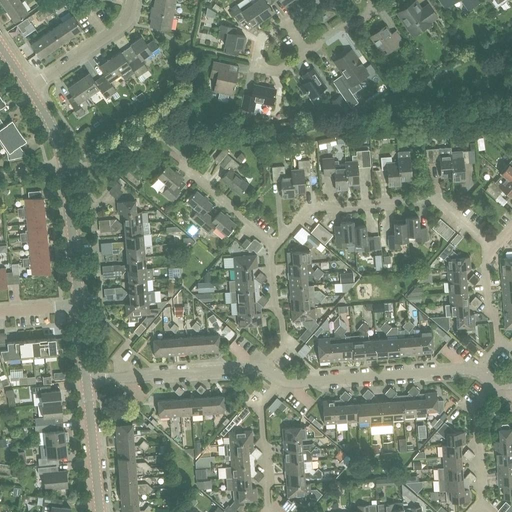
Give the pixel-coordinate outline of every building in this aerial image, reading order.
[(0,0),(7,11),(21,2),(19,0),(0,0)] [(152,6),(150,12),(173,16),(175,3),(161,0),(154,0),(153,6),(152,6)] [(248,0),(252,4),(262,19),(273,12),(269,6),(274,2),(272,0),(248,0)] [(397,13),(412,35),(430,22),(430,21),(437,17),(427,3),(421,7),(416,0),(397,13)] [(439,0),(445,8),(456,0),(439,0)] [(461,0),(468,10),(480,2),(478,0),(461,0)] [(21,2),(7,11),(14,22),(28,12),(21,2)] [(231,11),(229,13),(232,18),(235,16),(239,22),(246,18),(252,26),(262,19),(252,4),(247,7),(243,2),(238,6),(237,4),(230,9),(231,11)] [(42,8),(38,10),(43,19),(47,16),(42,8)] [(38,10),(34,13),(40,21),(43,19),(38,10)] [(107,22),(112,19),(107,12),(102,15),(107,22)] [(173,16),(150,12),(149,19),(151,19),(149,27),(150,27),(170,30),(173,16)] [(72,15),(62,22),(71,36),(82,29),(72,15)] [(26,18),(16,25),(22,33),(26,30),(24,27),(30,23),(29,22),(26,18)] [(217,26),(218,19),(209,18),(208,25),(217,26)] [(62,22),(51,30),(61,43),(71,36),(62,22)] [(220,24),(218,38),(226,40),(224,45),(226,46),(225,52),(238,54),(239,48),(242,49),(244,40),(245,36),(235,34),(236,27),(220,24)] [(370,37),(382,54),(402,41),(402,40),(395,31),(391,34),(385,26),(370,37)] [(51,30),(40,37),(50,51),(61,43),(51,30)] [(50,51),(40,37),(30,44),(39,58),(50,51)] [(131,46),(126,49),(142,73),(146,78),(151,75),(147,69),(148,69),(141,59),(152,52),(151,52),(158,47),(152,39),(146,44),(141,37),(130,44),(131,46)] [(413,51),(419,62),(429,56),(423,45),(413,51)] [(120,51),(109,58),(120,74),(130,67),(137,76),(142,73),(126,49),(121,53),(120,51)] [(342,75),(332,82),(350,108),(358,103),(348,88),(368,74),(352,49),(333,61),(342,75)] [(109,58),(99,66),(107,78),(102,82),(111,95),(116,91),(109,81),(120,74),(109,58)] [(213,61),(210,73),(217,74),(213,91),(232,95),(238,66),(213,61)] [(299,87),(304,93),(306,91),(310,97),(326,87),(313,68),(301,76),(306,83),(299,87)] [(88,73),(78,80),(88,96),(99,88),(106,98),(111,95),(102,82),(97,85),(88,73)] [(67,88),(76,100),(71,104),(79,115),(94,104),(88,96),(78,80),(67,88)] [(244,94),(240,113),(247,114),(248,110),(254,111),(255,102),(272,105),(275,89),(254,84),(251,96),(244,94)] [(145,97),(144,97),(141,92),(136,96),(139,101),(145,97)] [(339,96),(331,101),(340,114),(348,109),(339,96)] [(0,143),(18,130),(11,120),(3,125),(0,120),(0,143)] [(18,130),(0,143),(0,145),(5,153),(7,160),(25,155),(18,145),(24,140),(18,130)] [(334,137),(317,141),(318,145),(325,144),(335,141),(334,137)] [(450,147),(433,149),(434,161),(439,161),(440,176),(452,175),(452,179),(450,152),(450,147)] [(224,148),(214,160),(227,171),(221,179),(239,194),(247,184),(233,171),(239,165),(226,154),(228,152),(224,148)] [(358,182),(357,167),(363,167),(361,150),(355,151),(356,154),(351,155),(352,163),(345,163),(346,171),(347,183),(358,182)] [(414,150),(397,152),(398,159),(399,179),(411,178),(410,163),(415,163),(414,150)] [(468,150),(450,152),(452,179),(464,178),(463,163),(469,163),(468,150)] [(236,159),(240,163),(244,159),(240,155),(236,159)] [(381,170),(387,169),(388,184),(400,183),(399,179),(398,159),(397,159),(397,163),(391,164),(391,156),(380,157),(381,170)] [(333,158),(322,159),(323,176),(331,175),(332,178),(333,180),(334,179),(335,188),(347,187),(346,171),(345,163),(344,163),(344,167),(338,168),(338,160),(333,160),(333,158)] [(291,171),(292,176),(293,195),(293,191),(304,190),(303,175),(310,175),(309,159),(298,160),(299,171),(291,171)] [(511,159),(500,172),(502,174),(511,182),(511,159)] [(166,166),(157,176),(164,182),(159,189),(171,200),(173,198),(175,200),(179,195),(177,193),(179,191),(174,187),(181,179),(166,166)] [(292,176),(285,176),(284,166),(271,167),(273,182),(280,181),(281,196),(293,195),(292,176)] [(493,180),(489,185),(499,194),(502,189),(511,197),(511,182),(502,174),(495,182),(493,180)] [(108,192),(116,199),(123,191),(119,188),(121,186),(116,182),(108,191),(109,192),(108,192)] [(22,207),(16,208),(17,212),(43,210),(42,197),(40,197),(40,191),(28,192),(28,198),(24,199),(24,204),(22,205),(22,207)] [(191,217),(201,225),(208,216),(204,212),(211,204),(195,191),(187,201),(197,210),(191,217)] [(117,202),(118,213),(141,211),(136,211),(135,200),(117,202)] [(171,218),(178,212),(173,205),(165,212),(171,218)] [(25,218),(26,224),(45,222),(43,210),(17,212),(17,217),(22,216),(23,219),(25,218)] [(141,211),(118,213),(118,214),(123,213),(124,224),(142,223),(141,211)] [(208,216),(201,225),(210,233),(215,226),(226,235),(234,224),(219,211),(213,219),(208,216)] [(418,216),(405,217),(407,235),(415,234),(415,241),(426,240),(425,227),(419,228),(418,216)] [(407,235),(405,217),(405,222),(393,223),(394,234),(388,235),(389,248),(400,247),(399,240),(407,240),(407,235)] [(432,227),(437,232),(445,222),(440,218),(439,219),(432,227)] [(116,219),(110,225),(113,228),(119,222),(116,219)] [(354,244),(353,226),(353,221),(340,222),(341,234),(335,234),(336,247),(346,246),(346,240),(354,239),(354,244)] [(19,233),(19,237),(46,235),(45,222),(26,224),(26,229),(24,230),(24,232),(19,233)] [(113,228),(110,225),(111,231),(117,231),(118,229),(124,229),(125,235),(142,234),(142,223),(124,224),(122,224),(119,222),(113,228)] [(267,232),(273,228),(268,222),(262,226),(267,232)] [(442,236),(450,227),(445,222),(437,232),(442,236)] [(353,226),(354,244),(363,243),(363,250),(374,249),(373,236),(366,237),(365,225),(353,226)] [(320,227),(314,235),(321,241),(327,233),(321,228),(320,227)] [(442,236),(447,240),(455,231),(450,227),(442,236)] [(125,235),(125,247),(143,245),(142,234),(125,235)] [(27,243),(28,249),(47,247),(46,235),(19,237),(19,242),(25,241),(25,243),(27,243)] [(310,235),(303,243),(308,247),(311,243),(315,247),(319,242),(310,235)] [(241,243),(241,244),(246,248),(251,242),(246,237),(241,243)] [(251,242),(246,248),(250,252),(252,250),(256,253),(262,245),(255,239),(254,239),(253,239),(251,242)] [(447,269),(447,270),(465,269),(470,268),(469,256),(460,257),(451,249),(454,246),(449,242),(438,255),(443,259),(444,258),(446,261),(447,269)] [(112,248),(111,248),(111,254),(118,253),(124,247),(121,244),(115,251),(112,248)] [(125,247),(126,258),(144,257),(143,245),(125,247)] [(21,258),(21,262),(48,260),(47,247),(28,249),(28,254),(26,254),(27,257),(21,258)] [(506,257),(500,257),(501,269),(511,267),(511,250),(507,251),(506,253),(506,257)] [(292,252),(287,252),(288,264),(311,262),(310,251),(292,252)] [(233,257),(234,268),(257,266),(256,255),(233,257)] [(127,265),(127,270),(145,268),(144,257),(126,258),(127,265)] [(48,260),(21,262),(22,267),(27,266),(28,269),(30,268),(31,275),(49,273),(48,260)] [(310,262),(288,264),(289,275),(306,274),(311,274),(314,276),(320,270),(317,267),(314,271),(311,268),(311,263),(310,262)] [(119,264),(112,265),(113,271),(114,271),(117,273),(122,267),(125,270),(127,270),(127,265),(120,265),(119,264)] [(257,266),(234,268),(235,279),(253,278),(252,267),(257,267),(257,266)] [(114,271),(113,271),(113,277),(120,276),(125,270),(122,267),(117,273),(114,271)] [(511,267),(501,269),(502,279),(511,278),(511,267)] [(0,287),(7,287),(7,284),(19,283),(18,271),(5,273),(5,268),(0,268),(0,287)] [(152,268),(145,268),(127,270),(128,281),(146,279),(152,279),(152,268)] [(180,268),(172,268),(173,277),(181,276),(180,268)] [(447,270),(448,281),(466,280),(465,269),(447,270)] [(320,270),(314,276),(318,279),(323,273),(320,270)] [(260,272),(255,278),(258,281),(263,275),(260,272)] [(352,273),(339,274),(340,283),(353,282),(352,273)] [(473,273),(467,279),(471,283),(477,277),(473,273)] [(289,275),(289,287),(307,285),(306,274),(289,275)] [(263,275),(258,281),(261,283),(266,277),(263,275)] [(253,278),(235,279),(228,280),(229,291),(236,291),(253,289),(253,278)] [(511,278),(502,279),(503,290),(511,289),(511,278)] [(128,281),(129,292),(147,291),(146,279),(128,281)] [(448,281),(448,292),(467,291),(466,280),(448,281)] [(354,283),(341,284),(342,292),(346,292),(354,283)] [(313,285),(307,285),(289,287),(290,298),(308,297),(313,296),(317,299),(322,293),(319,290),(314,291),(313,285)] [(121,287),(114,288),(115,294),(118,296),(124,290),(121,287)] [(407,296),(420,296),(422,296),(422,287),(414,288),(407,296)] [(236,291),(237,302),(254,301),(253,289),(236,291)] [(511,289),(503,290),(503,301),(511,300),(511,289)] [(115,294),(115,299),(122,299),(127,292),(124,290),(118,296),(115,294)] [(147,291),(129,292),(130,303),(125,304),(148,302),(147,291)] [(448,292),(449,303),(467,302),(467,291),(448,292)] [(308,297),(290,298),(291,309),(309,308),(314,307),(313,302),(320,302),(325,295),(322,293),(317,299),(313,296),(308,297)] [(262,295),(256,301),(260,304),(265,298),(262,295)] [(475,296),(469,302),(473,305),(478,299),(475,296)] [(265,298),(260,304),(263,306),(268,300),(265,298)] [(478,299),(473,305),(476,308),(481,301),(478,299)] [(511,300),(503,301),(504,311),(511,310),(511,300)] [(148,302),(125,304),(126,316),(146,314),(146,317),(140,323),(145,327),(167,301),(157,302),(157,309),(148,309),(148,302)] [(254,301),(237,302),(237,314),(243,313),(260,312),(255,312),(254,301)] [(449,303),(450,314),(468,313),(467,302),(449,303)] [(309,308),(291,309),(292,321),(302,320),(302,324),(308,329),(311,332),(318,324),(315,321),(315,319),(314,307),(309,308)] [(428,319),(419,311),(419,319),(428,319)] [(243,313),(237,314),(238,326),(261,323),(260,312),(243,313)] [(468,313),(450,314),(450,315),(455,315),(456,326),(474,325),(473,313),(472,313),(468,313)] [(211,323),(216,319),(213,314),(208,318),(211,323)] [(446,331),(449,328),(448,315),(429,317),(438,325),(446,331)] [(226,322),(234,329),(236,326),(228,319),(226,322)] [(408,320),(405,323),(411,328),(414,325),(408,320)] [(385,322),(382,325),(388,330),(391,327),(385,322)] [(405,323),(404,323),(402,326),(405,328),(408,331),(411,328),(405,323)] [(313,334),(316,336),(323,328),(320,325),(313,334)] [(339,325),(337,328),(343,333),(345,330),(339,325)] [(382,325),(379,328),(386,333),(388,330),(382,325)] [(360,326),(357,330),(363,335),(366,332),(365,332),(360,326)] [(434,329),(442,336),(445,333),(437,326),(434,329)] [(334,337),(329,338),(331,361),(342,360),(341,342),(340,337),(343,334),(343,333),(337,328),(334,332),(334,337)] [(410,354),(408,331),(405,328),(403,330),(403,337),(398,337),(399,355),(410,354)] [(411,328),(408,331),(410,354),(422,353),(422,348),(420,330),(419,330),(419,335),(414,336),(414,330),(411,328)] [(420,330),(422,348),(432,347),(431,329),(420,330)] [(363,335),(364,340),(365,358),(376,357),(375,339),(368,339),(367,333),(366,332),(363,335)] [(5,333),(0,333),(0,349),(4,361),(20,360),(18,341),(6,342),(5,333)] [(218,334),(207,335),(208,352),(219,351),(218,334)] [(343,334),(340,337),(341,342),(342,360),(353,359),(352,336),(345,337),(345,335),(343,334)] [(207,335),(196,336),(197,353),(208,352),(207,335)] [(363,335),(352,336),(353,359),(365,358),(364,340),(363,335)] [(196,336),(185,337),(187,354),(197,353),(196,336)] [(54,338),(41,339),(43,357),(56,356),(55,348),(63,347),(62,337),(54,338)] [(185,337),(175,338),(176,354),(187,354),(185,337)] [(398,337),(386,338),(388,356),(399,355),(398,337)] [(165,355),(164,338),(153,339),(154,356),(165,355)] [(175,338),(164,338),(165,355),(176,354),(175,338)] [(331,361),(329,338),(317,339),(319,361),(331,361)] [(388,356),(386,338),(375,339),(376,357),(388,356)] [(461,343),(465,346),(467,343),(469,341),(465,338),(461,343)] [(41,339),(30,340),(31,358),(43,357),(41,339)] [(31,358),(30,340),(18,341),(20,360),(31,358)] [(12,379),(10,379),(11,385),(19,384),(19,377),(21,377),(22,377),(22,373),(18,373),(18,374),(12,375),(12,379)] [(412,385),(410,388),(416,394),(413,397),(414,399),(415,416),(426,416),(426,410),(425,392),(419,393),(418,392),(419,390),(412,385)] [(35,397),(40,397),(41,404),(61,403),(59,390),(45,392),(45,386),(31,387),(32,393),(35,393),(35,397)] [(390,387),(387,389),(394,395),(396,392),(390,387)] [(367,388),(364,392),(371,397),(373,394),(367,388)] [(410,388),(407,391),(413,397),(416,394),(410,388)] [(387,389),(384,393),(391,399),(394,395),(387,389)] [(344,390),(342,393),(348,399),(351,396),(344,390)] [(364,392),(362,395),(368,400),(371,397),(364,392)] [(436,392),(425,392),(426,410),(437,410),(437,413),(439,414),(443,409),(443,400),(436,401),(436,392)] [(339,399),(334,400),(336,422),(347,422),(345,403),(345,402),(348,399),(342,393),(339,397),(340,398),(339,399)] [(223,395),(212,396),(213,413),(224,412),(223,395)] [(212,396),(201,397),(202,414),(213,413),(212,396)] [(201,397),(190,398),(191,415),(202,414),(201,397)] [(190,398),(179,399),(181,415),(191,415),(190,398)] [(170,416),(168,399),(158,400),(159,417),(170,416)] [(169,399),(170,416),(181,415),(179,399),(169,399)] [(404,417),(403,399),(391,400),(392,418),(404,417)] [(414,399),(403,399),(404,417),(415,416),(414,399)] [(334,400),(322,400),(324,423),(335,422),(336,422),(334,400)] [(391,400),(380,401),(382,426),(393,425),(392,418),(391,400)] [(380,401),(368,402),(369,420),(370,427),(382,426),(380,401)] [(281,402),(276,407),(282,412),(286,407),(281,402)] [(368,402),(357,403),(358,421),(369,420),(368,402)] [(42,417),(35,418),(35,425),(49,424),(50,424),(54,424),(53,416),(62,415),(61,403),(41,404),(42,417)] [(358,421),(357,403),(345,403),(347,422),(358,421)] [(112,409),(116,413),(121,408),(118,404),(112,409)] [(311,421),(319,427),(321,425),(314,418),(311,421)] [(439,418),(432,426),(435,429),(442,421),(439,418)] [(225,427),(228,430),(235,422),(232,420),(225,427)] [(444,422),(436,431),(444,437),(446,437),(447,444),(442,444),(442,445),(460,444),(465,443),(464,432),(456,432),(444,422)] [(307,426),(315,432),(317,429),(310,423),(307,426)] [(35,426),(34,426),(35,433),(44,432),(45,445),(64,443),(63,430),(54,431),(54,424),(50,424),(49,424),(35,425),(35,426)] [(115,425),(116,436),(133,435),(132,424),(115,425)] [(287,428),(288,439),(283,439),(283,440),(301,438),(306,438),(305,426),(287,428)] [(511,428),(500,429),(500,440),(495,440),(495,441),(511,440),(511,428)] [(228,432),(229,444),(247,443),(247,442),(252,442),(251,430),(228,432)] [(116,436),(117,447),(133,446),(133,435),(116,436)] [(301,439),(283,440),(284,451),(302,450),(307,450),(311,452),(316,446),(312,444),(301,445),(301,439)] [(511,440),(495,441),(496,453),(511,451),(511,440)] [(46,457),(37,458),(38,465),(58,463),(58,456),(66,455),(64,443),(45,445),(46,457)] [(229,444),(223,444),(224,456),(248,454),(247,443),(229,444)] [(390,443),(383,443),(383,452),(391,451),(390,443)] [(442,445),(442,456),(460,455),(460,444),(442,445)] [(117,447),(118,458),(134,456),(133,446),(117,447)] [(302,450),(284,451),(285,463),(311,461),(311,455),(320,455),(319,448),(316,446),(311,452),(307,450),(302,450)] [(256,447),(250,454),(253,456),(259,450),(256,447)] [(195,458),(195,452),(194,449),(185,449),(185,451),(195,459),(195,458)] [(334,456),(340,461),(346,454),(340,449),(334,456)] [(468,449),(462,455),(465,458),(465,457),(471,451),(468,449)] [(253,456),(255,457),(256,459),(262,453),(259,450),(253,456)] [(471,451),(465,457),(469,460),(474,454),(471,451)] [(511,451),(496,453),(497,464),(511,463),(511,451)] [(248,454),(224,456),(224,459),(230,459),(231,467),(254,465),(253,459),(255,457),(253,456),(250,453),(248,454)] [(340,461),(339,462),(345,467),(352,459),(351,458),(346,454),(340,461)] [(460,455),(442,456),(443,468),(461,467),(460,455)] [(119,468),(135,467),(141,467),(145,461),(135,462),(134,456),(118,458),(119,468)] [(311,461),(285,463),(285,474),(303,473),(309,473),(312,475),(316,471),(312,468),(311,461)] [(413,464),(409,464),(410,470),(421,469),(421,462),(413,462),(413,464)] [(511,463),(497,464),(498,475),(511,474),(511,463)] [(48,466),(36,468),(37,474),(43,473),(44,489),(67,487),(65,471),(58,471),(57,465),(48,466)] [(231,467),(225,467),(226,478),(250,476),(252,476),(255,479),(261,473),(257,470),(256,472),(254,470),(254,465),(231,467)] [(135,467),(119,468),(119,479),(136,478),(135,467)] [(443,468),(437,468),(438,480),(462,478),(461,467),(443,468)] [(205,469),(195,469),(196,478),(206,478),(205,469)] [(303,473),(285,474),(286,485),(309,483),(304,483),(304,478),(311,477),(311,479),(321,478),(320,471),(317,469),(316,471),(312,475),(309,473),(303,473)] [(470,471),(464,478),(467,481),(467,480),(473,475),(470,471)] [(261,473),(255,479),(258,482),(264,476),(261,473)] [(504,486),(511,485),(511,474),(498,475),(499,486),(504,486)] [(473,475),(467,480),(470,483),(476,476),(473,475)] [(250,476),(226,478),(227,490),(233,489),(251,488),(250,476)] [(136,478),(119,479),(120,490),(137,489),(137,488),(142,488),(145,490),(149,485),(146,483),(137,484),(136,478)] [(462,478),(438,480),(439,491),(445,491),(463,489),(462,478)] [(404,482),(416,493),(422,486),(422,481),(410,482),(404,482)] [(309,483),(286,485),(287,496),(309,495),(309,497),(315,502),(322,494),(316,490),(310,490),(309,483)] [(165,488),(160,488),(161,497),(168,497),(168,489),(165,488)] [(228,504),(224,509),(227,511),(236,511),(235,510),(240,505),(244,504),(243,500),(257,499),(256,488),(251,488),(233,489),(233,502),(230,506),(228,504)] [(120,490),(121,501),(138,499),(137,493),(137,489),(120,490)] [(463,489),(445,491),(446,501),(469,500),(468,489),(463,489)] [(42,497),(41,505),(43,505),(41,511),(69,511),(70,508),(61,507),(62,499),(42,497)] [(192,497),(187,504),(192,508),(197,502),(192,497)] [(121,501),(122,511),(139,510),(138,499),(121,501)] [(281,506),(287,511),(290,511),(298,504),(293,500),(291,502),(287,499),(281,506)] [(498,510),(499,511),(504,511),(510,505),(506,501),(498,510)] [(402,502),(384,503),(384,511),(403,511),(403,508),(402,502)]
